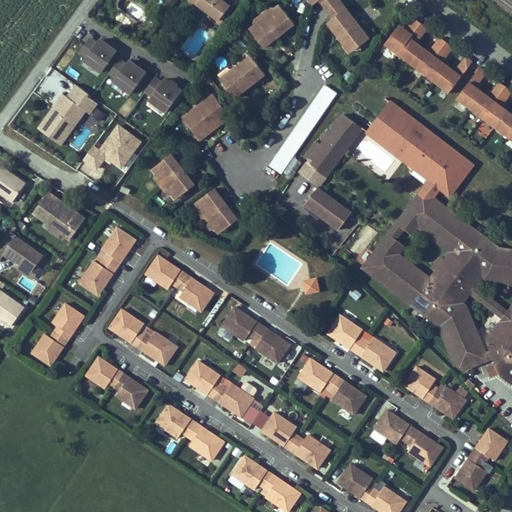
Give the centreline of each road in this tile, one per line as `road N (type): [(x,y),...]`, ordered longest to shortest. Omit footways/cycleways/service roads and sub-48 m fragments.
road 1 (residential): [(429,489),(455,450),(451,437),(157,239)]
road 2 (residential): [(98,332),(357,511)]
road 3 (residential): [(235,172),(300,93),(310,68),(312,16),(332,0)]
road 4 (residential): [(87,0),(0,121)]
road 5 (track): [(0,139),(110,205)]
